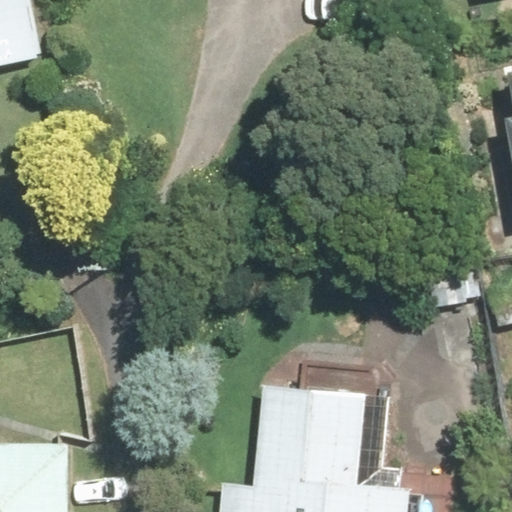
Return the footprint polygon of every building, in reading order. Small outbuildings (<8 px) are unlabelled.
[(39,0),(0,0),(0,68),(53,56),(39,0)] [(471,247),(423,265),(440,311),(488,293),(471,247)] [(511,287),(495,293),(507,334),(511,332),(511,287)] [(227,480),(226,511),(415,511),(417,472),(396,471),(400,390),(274,384),(270,482),(227,480)] [(470,390),(418,393),(422,451),(474,448),(470,390)] [(0,511),(79,511),(85,442),(0,436),(0,511)]
